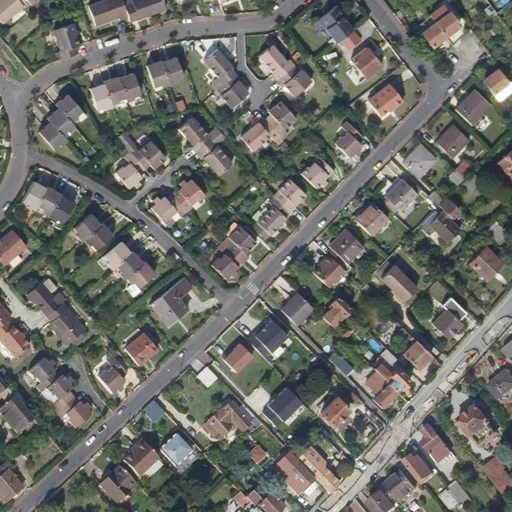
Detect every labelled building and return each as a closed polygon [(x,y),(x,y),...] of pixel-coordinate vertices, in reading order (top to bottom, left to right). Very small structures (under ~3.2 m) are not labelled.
[(0,0),(0,21),(1,22),(22,5),(20,3),(22,0),(0,0)] [(123,3),(122,0),(101,0),(89,5),(96,25),(119,17),(120,20),(128,17),(123,3)] [(165,8),(161,0),(129,0),(123,3),(128,17),(130,21),(165,8)] [(346,22),(342,16),(343,14),(336,5),(317,19),(335,42),(339,39),(351,29),(346,22)] [(489,5),(484,9),(489,15),(494,11),(489,5)] [(436,22),(449,12),(446,7),(432,17),(436,22)] [(460,26),(449,12),(436,22),(446,36),(460,26)] [(446,36),(436,22),(422,33),(432,47),(446,36)] [(55,51),(57,58),(77,52),(76,50),(76,49),(78,46),(77,44),(71,24),(53,29),(59,50),(55,51)] [(360,40),(351,29),(339,39),(348,51),(360,40)] [(294,65),(289,59),(287,61),(272,43),(258,55),(273,73),(272,74),(272,75),(274,77),(277,80),(294,65)] [(202,52),(207,57),(213,50),(208,45),(202,52)] [(380,65),(365,46),(350,58),(365,77),(380,65)] [(231,70),(233,68),(218,50),(204,61),(219,79),(213,84),(218,90),(235,75),(233,72),(231,70)] [(182,76),(175,55),(160,60),(168,83),(169,84),(176,81),(175,78),(182,76)] [(160,60),(160,59),(145,64),(152,85),(161,82),(161,85),(168,83),(160,60)] [(311,81),(300,68),(298,70),(294,65),(277,80),(279,82),(281,85),(283,84),(293,96),(311,81)] [(511,90),(511,88),(497,69),(483,80),(499,101),(511,90)] [(142,98),(132,71),(117,76),(124,95),(126,100),(133,97),(135,101),(142,98)] [(205,76),(210,83),(217,78),(212,71),(205,76)] [(117,76),(117,74),(102,79),(103,81),(110,102),(117,100),(117,97),(124,95),(117,76)] [(231,109),(249,94),(239,81),(240,81),(238,78),(235,75),(218,90),(223,96),(221,97),(231,109)] [(110,102),(103,81),(89,86),(96,108),(103,105),(103,108),(111,105),(110,102)] [(402,101),(389,84),(367,100),(379,116),(392,106),(393,108),(402,101)] [(471,124),(490,105),(474,90),(456,109),(471,124)] [(80,108),(66,91),(54,101),(57,105),(70,120),(77,114),(76,112),(80,108)] [(284,128),(296,118),(281,101),(268,112),(269,113),(267,116),(265,117),(281,136),(287,131),(284,128)] [(70,120),(57,105),(46,115),(49,119),(61,133),(66,128),(68,130),(74,125),(70,120)] [(195,154),(213,139),(208,133),(206,135),(191,117),(177,129),(192,147),(190,148),(192,151),(195,154)] [(253,149),(270,134),(280,145),(285,141),(281,136),(265,117),(261,120),(259,122),(258,121),(241,136),(253,149)] [(61,133),(49,119),(38,129),(52,147),(59,142),(60,143),(66,138),(61,133)] [(362,145),(358,141),(363,136),(348,121),(342,126),(348,132),(342,138),(341,137),(335,143),(349,158),(354,153),(358,156),(362,152),(358,149),(362,145)] [(452,157),(470,139),(455,125),(438,142),(452,157)] [(213,139),(217,144),(226,137),(221,131),(216,126),(208,133),(213,139)] [(165,157),(150,139),(138,150),(135,146),(130,151),(145,168),(148,166),(150,164),(153,167),(165,157)] [(231,164),(216,145),(217,144),(213,139),(195,154),(197,157),(200,159),(202,158),(217,176),(231,164)] [(290,147),(285,141),(278,147),(283,152),(290,147)] [(419,177),(436,159),(421,144),(404,162),(419,177)] [(511,178),(511,150),(498,163),(511,178)] [(139,173),(145,168),(130,151),(124,155),(129,161),(123,166),(122,164),(115,171),(129,187),(133,183),(136,187),(140,183),(137,180),(141,176),(139,173)] [(330,177),(335,172),(319,156),(314,161),(315,163),(309,169),(308,167),(301,174),(316,188),(320,184),(324,187),(328,183),(324,180),(329,175),(330,177)] [(465,179),(475,169),(465,159),(455,168),(465,179)] [(458,186),(465,179),(455,168),(448,176),(458,186)] [(472,195),(484,182),(474,172),(461,185),(472,195)] [(402,211),(419,193),(408,183),(403,178),(386,195),(388,197),(399,208),(402,211)] [(306,195),(289,179),(285,184),(278,190),(278,191),(279,192),(275,197),(291,213),(296,208),(295,207),(299,202),(303,198),(306,195)] [(408,183),(419,193),(422,189),(412,179),(408,183)] [(37,204),(46,187),(33,180),(22,199),(28,202),(27,205),(34,209),(37,204)] [(206,196),(192,180),(187,184),(183,180),(179,184),(182,188),(179,191),(178,190),(175,193),(173,195),(188,213),(192,217),(195,214),(192,210),(193,209),(191,206),(197,201),(198,203),(206,196)] [(278,190),(285,184),(281,180),(274,186),(278,190)] [(60,194),(61,192),(48,185),(46,187),(37,204),(43,208),(42,210),(48,214),(60,194)] [(444,201),(434,190),(429,195),(435,202),(439,206),(444,201)] [(62,220),(73,201),(60,194),(48,214),(48,215),(54,219),(56,217),(62,220)] [(188,213),(173,195),(167,200),(165,197),(161,200),(159,196),(154,200),(157,204),(152,207),(165,223),(173,217),(174,218),(179,213),(183,217),(188,213)] [(270,236),(287,219),(286,218),(291,213),(275,197),(270,202),(274,206),(257,223),(270,236)] [(446,199),(444,201),(439,206),(438,207),(443,212),(441,214),(440,213),(438,216),(434,211),(418,227),(427,237),(433,231),(446,244),(459,232),(448,221),(450,219),(451,220),(458,212),(446,199)] [(371,234),(388,217),(372,202),(365,209),(366,210),(357,220),(371,234)] [(438,207),(439,206),(435,202),(430,207),(434,211),(438,207)] [(83,239),(99,224),(90,213),(73,227),(78,233),(75,235),(80,241),(83,239)] [(499,245),(508,235),(496,221),(485,232),(499,245)] [(94,248),(111,234),(102,222),(99,224),(83,239),(88,245),(90,243),(94,248)] [(211,222),(207,226),(212,232),(217,227),(211,222)] [(270,236),(257,223),(252,227),(266,240),(270,236)] [(247,256),(258,245),(242,229),(230,240),(235,245),(231,249),(246,264),(251,260),(247,256)] [(347,264),(363,247),(346,230),(325,252),(326,252),(343,269),(345,271),(350,266),(347,264)] [(27,248),(12,231),(0,241),(0,263),(4,268),(27,248)] [(115,265),(130,252),(120,240),(103,255),(108,260),(106,262),(111,269),(115,265)] [(222,249),(226,254),(231,249),(235,245),(230,240),(222,249)] [(502,263),(486,247),(470,264),(486,280),(502,263)] [(241,270),(246,264),(231,249),(226,254),(227,255),(222,260),(221,259),(214,266),(229,281),(232,278),(235,281),(240,276),(236,273),(240,269),(241,270)] [(142,262),(132,251),(130,252),(115,265),(120,270),(118,272),(123,279),(125,277),(142,262)] [(326,285),(343,269),(326,252),(319,258),(321,260),(318,264),(311,271),(326,285)] [(137,287),(154,272),(144,261),(142,262),(125,277),(130,283),(133,281),(137,287)] [(416,289),(393,267),(380,280),(403,302),(416,289)] [(167,325),(188,309),(179,298),(192,287),(184,277),(150,304),(167,325)] [(42,283),(50,294),(56,289),(48,278),(42,283)] [(42,283),(41,282),(27,294),(41,311),(45,316),(59,305),(52,297),(50,294),(42,283)] [(65,288),(61,292),(66,297),(69,293),(65,288)] [(52,297),(59,305),(61,303),(65,300),(59,292),(52,297)] [(296,325),(313,308),(298,293),(281,310),(296,325)] [(72,294),(68,297),(86,319),(90,315),(72,294)] [(343,316),(351,309),(338,296),(331,304),(333,306),(323,317),(331,326),(338,320),(341,323),(345,318),(343,316)] [(462,325),(459,322),(467,314),(453,300),(445,307),(447,310),(432,323),(438,329),(435,331),(440,336),(443,334),(447,339),(462,325)] [(84,330),(61,303),(59,305),(45,316),(50,323),(48,324),(66,345),(70,342),(81,333),(84,330)] [(0,328),(7,323),(11,319),(6,313),(0,306),(0,328)] [(247,340),(263,356),(268,350),(270,352),(287,336),(271,319),(265,325),(261,329),(259,327),(247,340)] [(29,348),(14,330),(13,330),(7,323),(0,328),(0,339),(1,339),(17,358),(18,357),(26,350),(29,348)] [(96,324),(92,329),(97,334),(101,330),(96,324)] [(431,355),(402,327),(400,329),(414,343),(403,354),(418,369),(431,355)] [(348,328),(341,335),(345,339),(352,332),(348,328)] [(157,349),(143,332),(124,348),(138,365),(157,349)] [(85,339),(81,333),(70,342),(74,348),(85,339)] [(236,372),(252,356),(240,343),(233,349),(229,353),(228,352),(222,358),(236,372)] [(398,360),(386,349),(381,354),(393,365),(398,360)] [(26,350),(18,357),(21,361),(29,354),(26,350)] [(353,369),(335,351),(328,358),(346,375),(353,369)] [(126,371),(112,354),(106,360),(111,367),(106,372),(105,370),(97,377),(110,393),(115,389),(118,392),(123,388),(120,385),(124,381),(120,377),(126,371)] [(58,377),(53,371),(54,370),(51,366),(54,364),(50,360),(48,362),(44,358),(29,371),(35,378),(36,377),(41,383),(37,387),(41,392),(45,388),(58,377)] [(410,381),(397,368),(391,374),(380,363),(375,369),(376,370),(396,390),(400,386),(403,388),(410,381)] [(217,377),(207,367),(197,376),(208,387),(217,377)] [(511,388),(511,375),(507,369),(488,385),(499,399),(511,388)] [(396,390),(376,370),(367,380),(379,392),(374,397),(383,406),(398,391),(396,390)] [(74,397),(69,391),(73,388),(69,384),(72,381),(68,377),(65,379),(61,375),(58,377),(45,388),(51,396),(53,394),(58,400),(51,406),(56,412),(74,397)] [(23,407),(1,380),(0,379),(0,392),(3,390),(10,399),(0,407),(0,414),(16,433),(34,418),(23,407)] [(276,426),(301,402),(286,387),(278,394),(280,395),(275,400),(274,399),(267,405),(268,406),(262,412),(276,426)] [(45,388),(41,392),(40,393),(51,406),(58,400),(53,394),(51,396),(45,388)] [(359,398),(352,391),(346,396),(353,403),(359,398)] [(333,426),(349,410),(345,405),(348,402),(343,396),(339,400),(332,393),(316,408),(333,426)] [(86,410),(89,407),(85,402),(82,405),(79,401),(77,402),(74,397),(56,412),(61,417),(65,413),(70,418),(68,419),(75,427),(90,415),(86,410)] [(154,422),(165,412),(154,400),(143,410),(154,422)] [(238,410),(231,402),(209,420),(209,421),(219,432),(221,435),(223,433),(235,423),(238,427),(241,430),(249,423),(249,422),(238,410)] [(238,410),(249,422),(250,421),(256,427),(261,423),(244,405),(238,410)] [(499,433),(477,405),(459,420),(473,438),(474,437),(482,447),(499,433)] [(219,432),(209,421),(204,425),(214,437),(219,432)] [(235,423),(223,433),(226,437),(238,427),(235,423)] [(451,452),(430,425),(423,431),(429,438),(422,443),(438,463),(451,452)] [(175,466),(192,451),(176,434),(160,449),(175,466)] [(139,477),(159,457),(142,439),(133,448),(135,450),(130,454),(123,461),(139,477)] [(324,467),(324,461),(310,447),(297,460),(327,491),(329,493),(339,483),(324,467)] [(285,467),(295,458),(289,452),(279,461),(285,467)] [(424,486),(435,476),(419,456),(416,459),(413,455),(405,462),(424,486)] [(511,479),(504,469),(505,468),(497,458),(484,468),(504,495),(511,488),(511,479)] [(22,488),(7,470),(12,466),(7,460),(0,466),(0,496),(5,502),(22,488)] [(117,502),(136,483),(120,466),(111,474),(113,475),(102,486),(117,502)] [(300,491),(312,479),(300,467),(287,480),(286,481),(291,487),(294,484),(300,491)] [(398,503),(416,489),(402,471),(384,486),(398,503)] [(472,500),(456,480),(450,485),(453,489),(462,501),(464,504),(466,505),(472,500)] [(450,491),(459,503),(462,501),(453,489),(450,491)] [(262,501),(252,491),(246,497),(250,502),(254,506),(256,508),(258,506),(263,511),(277,511),(284,506),(271,493),(262,501)] [(389,511),(396,507),(383,491),(369,503),(375,511),(389,511)] [(459,503),(450,491),(442,497),(451,509),(459,503)] [(244,508),(250,502),(246,497),(240,492),(234,498),(244,508)] [(254,506),(250,502),(244,508),(248,511),(254,506)]
